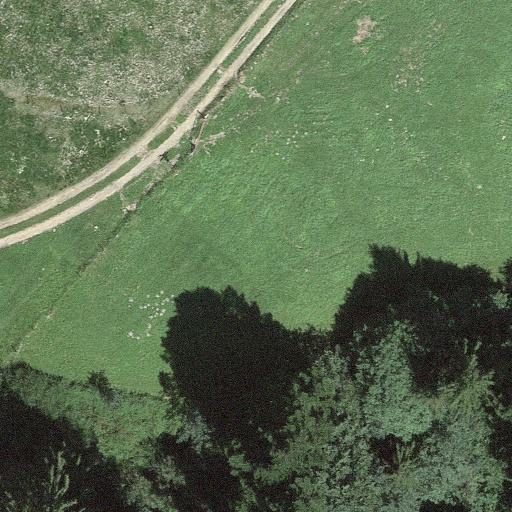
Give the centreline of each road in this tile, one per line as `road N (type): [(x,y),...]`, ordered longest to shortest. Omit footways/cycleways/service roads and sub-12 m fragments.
road 1 (track): [(283,0),(144,154)]
road 2 (track): [(144,154),(81,197),(0,234)]
